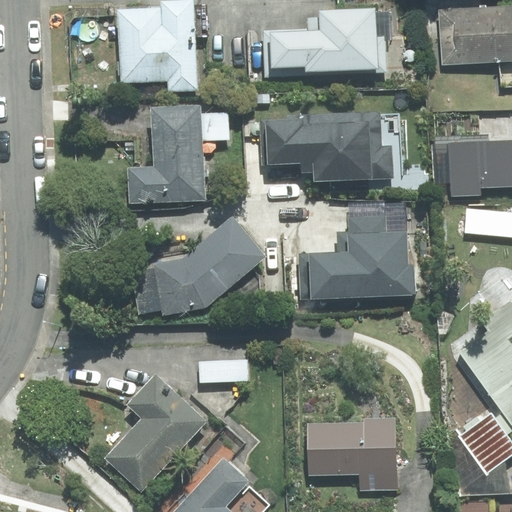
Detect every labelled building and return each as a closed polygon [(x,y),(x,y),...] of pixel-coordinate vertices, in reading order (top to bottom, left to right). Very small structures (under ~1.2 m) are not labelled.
[(175,0),(175,5),(124,6),(126,79),(170,78),(171,89),(210,88),(207,0),(175,0)] [(442,70),(511,65),(511,2),(438,8),(442,70)] [(398,78),(396,7),(331,9),(331,32),(269,34),(270,51),(285,50),(285,72),(314,71),(314,81),(398,78)] [(217,202),(215,104),(162,105),(163,167),(134,167),(135,205),(217,202)] [(315,182),(401,181),(400,111),(280,113),(281,164),(315,163),(315,182)] [(511,139),(448,142),(450,196),(483,194),(483,184),(511,182),(511,139)] [(309,297),(430,294),(428,205),(333,207),(334,257),(308,257),(309,297)] [(511,209),(472,208),(471,236),(511,237),(511,209)] [(277,256),(244,216),(193,257),(161,262),(170,315),(213,308),(277,256)] [(511,428),(511,293),(448,338),(511,428)] [(256,358),(209,358),(209,382),(256,381),(256,358)] [(219,418),(164,368),(134,402),(148,414),(103,463),(144,500),(219,418)] [(361,492),(403,490),(401,417),(315,420),(317,473),(360,472),(361,492)] [(179,511),(245,511),(236,502),(259,478),(233,454),(179,511)]
